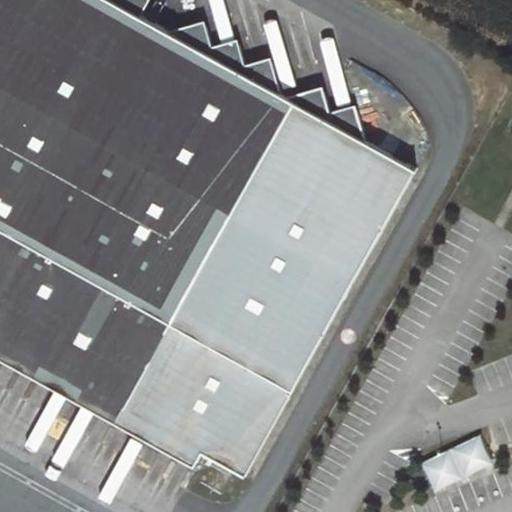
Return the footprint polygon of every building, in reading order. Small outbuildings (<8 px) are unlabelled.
[(0,0),(0,334),(128,406),(247,474),(418,169),(367,139),(360,117),(343,123),(340,113),(331,116),(325,97),(308,103),(304,92),(292,96),(280,90),(272,67),(256,73),(253,64),(240,69),(237,49),(224,53),(221,43),(205,50),(203,32),(188,36),(184,26),(164,32),(136,16),(108,0),(0,0)] [(144,0),(108,0),(136,16),(144,0)] [(200,21),(184,26),(188,36),(203,32),(200,21)] [(234,39),(221,43),(224,53),(237,49),(234,39)] [(269,58),(253,64),(256,73),(272,67),(269,58)] [(322,86),(304,92),(308,103),(325,97),(322,86)] [(356,108),(340,113),(343,123),(360,117),(356,108)] [(0,334),(0,348),(121,417),(128,406),(0,334)] [(418,460),(429,489),(489,466),(477,437),(418,460)]
